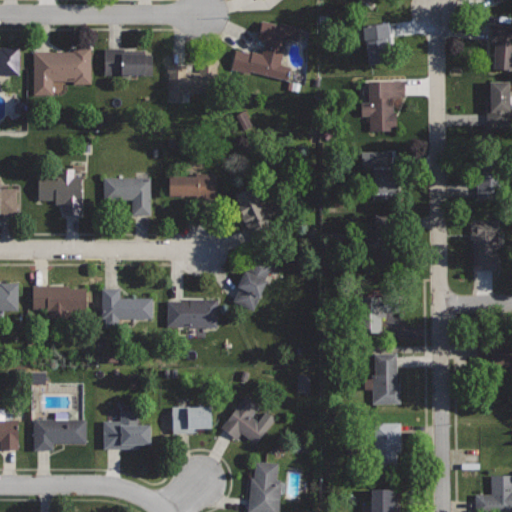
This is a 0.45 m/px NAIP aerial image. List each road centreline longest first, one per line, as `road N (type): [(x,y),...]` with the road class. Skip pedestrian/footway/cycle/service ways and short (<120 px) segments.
road 1 (residential): [(438,7),(443,511)]
road 2 (residential): [(201,249),(0,249)]
road 3 (residential): [(200,13),(0,13)]
road 4 (residential): [(129,490),(0,483)]
